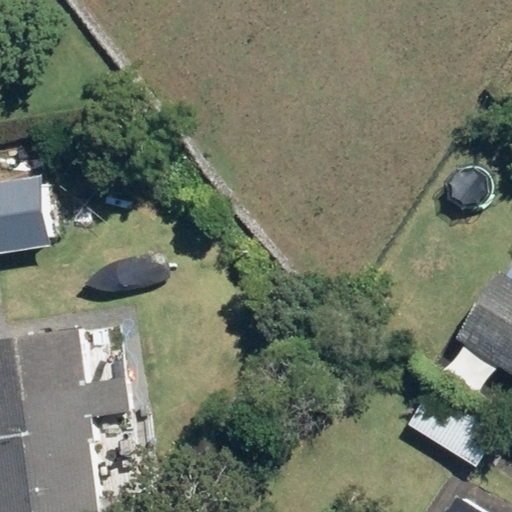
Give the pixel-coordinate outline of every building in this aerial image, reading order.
[(0,255),(62,246),(52,174),(0,181),(0,255)] [(511,273),(507,271),(465,337),(511,366),(511,273)] [(0,511),(110,511),(98,413),(136,409),(132,377),(95,382),(88,329),(0,339),(0,511)] [(414,423),(485,467),(509,431),(438,386),(435,392),(413,378),(397,402),(419,416),(414,423)] [(491,511),(467,497),(457,511),(491,511)]
